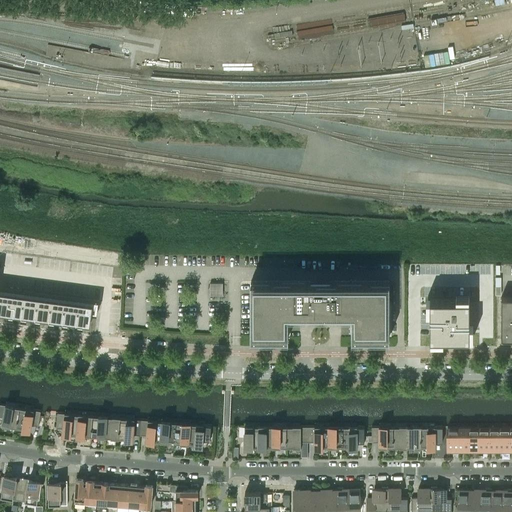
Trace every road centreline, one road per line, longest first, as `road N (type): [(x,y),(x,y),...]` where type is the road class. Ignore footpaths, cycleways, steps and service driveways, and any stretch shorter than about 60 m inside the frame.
road 1 (tertiary): [(0,350),(220,372),(511,374)]
road 2 (residential): [(511,471),(222,471)]
road 3 (residential): [(222,471),(0,449)]
